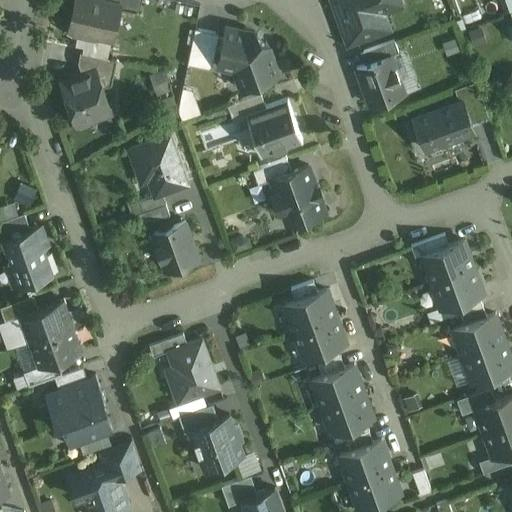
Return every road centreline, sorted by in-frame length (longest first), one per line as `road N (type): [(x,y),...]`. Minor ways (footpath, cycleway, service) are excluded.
road 1 (residential): [(112,330),(388,228)]
road 2 (residential): [(112,330),(18,70)]
road 3 (residential): [(308,0),(388,228)]
